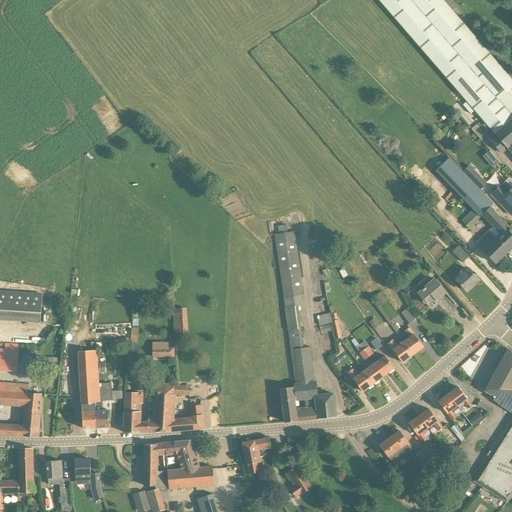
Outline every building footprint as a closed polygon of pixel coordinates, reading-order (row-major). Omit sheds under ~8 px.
[(379,0),(495,134),(511,119),(511,116),(498,100),(499,100),(511,87),(511,80),(442,0),(379,0)] [(511,119),(495,134),(507,148),(511,153),(511,119)] [(507,148),(495,134),(489,139),(501,153),(507,148)] [(490,150),(484,156),(493,167),(500,161),(490,150)] [(463,172),(480,189),(486,183),(470,166),(463,172)] [(463,172),(452,183),(476,208),(483,215),(494,226),(476,244),(495,264),(511,247),(511,234),(509,231),(510,230),(491,208),(494,204),(480,189),(463,172)] [(511,182),(509,179),(504,184),(503,184),(491,195),(511,215),(511,214),(511,182)] [(287,332),(295,387),(281,389),(286,423),(336,417),(333,393),(317,395),(316,381),(315,381),(310,347),(304,348),(297,296),(305,294),(296,232),(289,233),(288,225),(280,226),(281,234),(275,234),(277,248),(287,332)] [(469,257),(459,246),(453,252),(463,263),(469,257)] [(478,280),(467,268),(455,279),(467,291),(478,280)] [(417,288),(428,280),(426,278),(415,286),(417,288)] [(425,304),(427,303),(429,307),(432,308),(434,308),(436,306),(437,303),(436,301),(435,300),(444,292),(433,279),(417,293),(423,300),(422,302),(423,304),(425,304)] [(324,282),(326,295),(327,305),(332,305),(331,294),(329,294),(327,282),(324,282)] [(41,295),(0,291),(0,320),(39,323),(41,295)] [(78,333),(82,300),(71,298),(66,341),(72,342),(73,332),(78,333)] [(409,324),(414,320),(406,309),(401,313),(409,324)] [(317,317),(319,327),(332,324),(329,314),(317,317)] [(175,326),(188,325),(187,317),(175,318),(174,318),(175,326)] [(337,320),(332,321),(336,339),(341,339),(337,320)] [(413,355),(423,347),(409,328),(405,331),(410,338),(403,342),(413,355)] [(377,350),(382,347),(376,339),(371,343),(377,350)] [(360,344),(357,346),(354,341),(351,344),(359,354),(358,354),(364,360),(369,356),(360,344)] [(392,341),(388,344),(402,363),(413,355),(403,342),(397,347),(392,341)] [(79,351),(83,428),(97,428),(96,411),(96,402),(100,401),(100,390),(100,387),(98,367),(96,342),(79,343),(80,351),(79,351)] [(363,342),(360,344),(369,356),(372,354),(363,342)] [(0,371),(17,373),(18,345),(5,345),(5,351),(0,350),(0,371)] [(153,358),(175,358),(175,347),(153,348),(153,358)] [(511,413),(511,419),(473,482),(507,503),(511,496),(511,352),(508,350),(485,392),(494,397),(493,398),(495,399),(494,401),(511,413)] [(385,356),(374,364),(383,376),(393,368),(385,356)] [(374,364),(364,372),(373,384),(383,376),(374,364)] [(363,392),(373,384),(364,372),(357,377),(352,370),(348,374),(363,392)] [(34,410),(39,411),(40,394),(28,393),(28,384),(0,382),(0,393),(16,395),(15,405),(24,405),(26,405),(25,417),(33,418),(34,410)] [(109,427),(108,410),(103,410),(102,401),(112,400),(112,383),(101,383),(102,386),(100,387),(100,390),(100,401),(96,402),(96,411),(97,428),(109,427)] [(160,385),(158,417),(156,432),(170,431),(204,428),(203,414),(190,415),(188,415),(188,417),(174,417),(176,395),(189,395),(190,386),(186,385),(186,386),(160,385)] [(458,388),(448,395),(457,407),(463,402),(468,409),(472,406),(458,388)] [(139,432),(147,432),(156,432),(158,417),(148,416),(147,425),(140,425),(138,423),(140,404),(144,405),(144,393),(124,392),(124,412),(122,412),(123,433),(139,432)] [(0,435),(38,437),(39,411),(34,410),(33,418),(25,417),(26,405),(24,405),(23,428),(14,427),(11,427),(0,426),(0,404),(15,405),(16,395),(0,393),(0,435)] [(457,407),(448,395),(439,402),(452,421),(456,418),(451,411),(457,407)] [(490,413),(492,408),(481,401),(478,405),(490,413)] [(442,428),(429,409),(419,417),(428,429),(434,424),(438,431),(442,428)] [(428,429),(419,417),(409,424),(422,443),(426,440),(421,433),(428,429)] [(469,421),(473,427),(478,423),(474,418),(469,421)] [(450,428),(461,442),(474,429),(472,426),(462,434),(455,425),(450,428)] [(413,450),(399,431),(390,439),(398,451),(403,458),(413,450)] [(271,448),(269,439),(262,440),(264,450),(271,448)] [(380,446),(393,464),(397,461),(393,455),(398,451),(390,439),(380,446)] [(170,490),(168,490),(214,485),(213,466),(199,467),(191,440),(165,443),(166,454),(177,453),(180,469),(167,470),(170,490)] [(254,442),(243,444),(248,474),(260,472),(256,452),(264,450),(262,440),(254,442)] [(157,444),(145,445),(145,446),(143,486),(155,486),(154,489),(168,490),(170,490),(167,470),(155,471),(157,444)] [(420,450),(427,458),(432,454),(426,445),(420,450)] [(32,449),(21,449),(22,482),(2,483),(2,494),(22,493),(22,494),(34,494),(34,482),(33,482),(32,449)] [(426,458),(427,458),(420,450),(415,453),(427,469),(432,466),(426,458)] [(435,468),(441,474),(454,462),(448,456),(435,468)] [(74,461),(76,484),(91,483),(92,490),(99,490),(98,478),(91,478),(90,460),(74,461)] [(60,489),(61,505),(71,504),(70,479),(62,479),(61,461),(47,462),(48,484),(62,483),(63,488),(60,489)] [(404,476),(396,465),(390,470),(397,480),(404,476)] [(299,491),(301,494),(311,487),(297,466),(287,473),(296,486),(291,490),(294,494),(299,491)] [(152,511),(154,511),(164,509),(158,490),(147,492),(152,511)] [(142,491),(131,496),(135,507),(141,505),(143,511),(149,509),(142,491)] [(221,511),(214,495),(201,500),(205,511),(221,511)]
